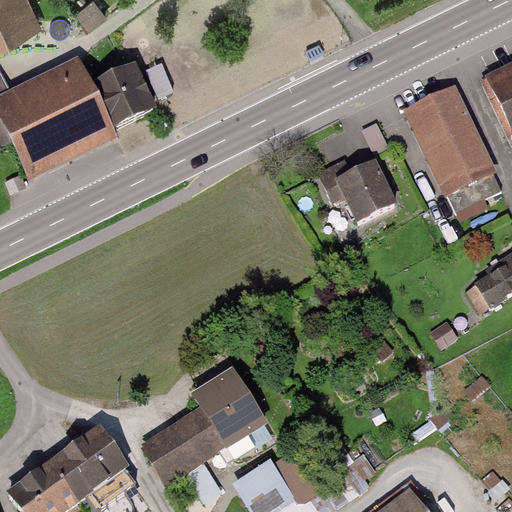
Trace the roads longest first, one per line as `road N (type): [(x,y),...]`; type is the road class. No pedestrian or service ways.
road 1 (primary): [(0,251),(376,66)]
road 2 (residential): [(0,64),(64,54),(149,0)]
road 3 (primary): [(376,66),(511,0)]
road 4 (residential): [(0,456),(30,408),(0,344)]
